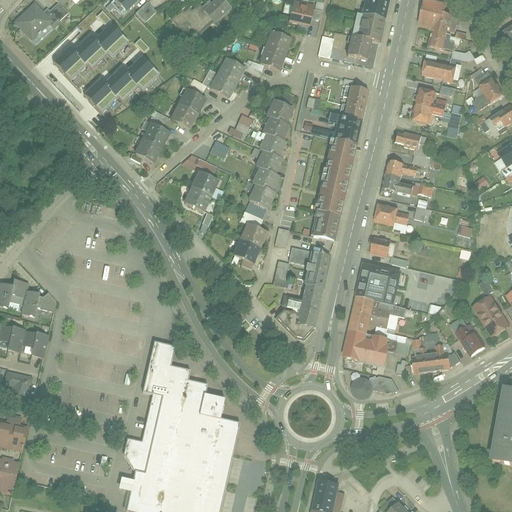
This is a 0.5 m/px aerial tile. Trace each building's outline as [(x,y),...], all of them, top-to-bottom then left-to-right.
[(54,18),(37,0),(33,0),(16,16),(34,36),(54,18)] [(122,18),(141,0),(115,0),(110,5),(122,18)] [(233,22),(213,0),(198,13),(193,8),(180,20),(175,15),(167,23),(177,34),(183,28),(193,39),(207,27),(216,37),(233,22)] [(352,32),(345,61),(361,65),(368,36),(373,38),(382,0),(366,0),(359,34),(352,32)] [(423,0),(421,11),(434,14),(427,48),(445,52),(452,14),(439,12),(441,0),(423,0)] [(511,6),(511,1),(511,0),(503,0),(492,7),(497,16),(511,6)] [(117,30),(125,38),(80,80),(107,109),(158,61),(133,35),(156,14),(146,3),(117,30)] [(307,32),(313,8),(295,4),(289,27),(307,32)] [(511,45),(511,19),(511,18),(499,27),(511,45)] [(292,45),(271,36),(258,66),(278,75),(292,45)] [(334,60),(335,54),(331,53),(333,39),(321,37),(317,57),(334,60)] [(456,69),(421,61),(418,76),(452,84),(456,69)] [(244,74),(224,64),(210,91),(230,101),(244,74)] [(484,70),(471,79),(489,105),(501,97),(484,70)] [(167,115),(187,125),(203,94),(183,84),(167,115)] [(431,90),(417,86),(408,121),(423,125),(431,90)] [(440,87),(439,96),(453,98),(455,90),(440,87)] [(334,244),(366,93),(349,89),(343,118),(337,117),(332,141),(331,141),(310,239),(334,244)] [(306,108),(318,111),(320,101),(308,99),(306,108)] [(511,113),(505,102),(477,119),(489,137),(511,122),(511,113)] [(286,127),(293,112),(272,103),(264,119),(269,121),(262,135),(266,137),(259,152),(262,154),(255,169),(258,170),(252,185),(255,187),(248,203),(270,213),(277,197),(272,195),(279,179),(277,178),(284,162),(280,160),(287,146),(283,144),(290,129),(286,127)] [(443,119),(449,120),(446,138),(456,140),(461,116),(459,116),(460,108),(453,106),(451,115),(445,114),(443,119)] [(149,120),(163,128),(167,120),(153,112),(149,120)] [(241,116),(234,130),(230,128),(227,135),(239,140),(242,134),(246,135),(252,121),(241,116)] [(165,131),(145,121),(130,150),(150,161),(165,131)] [(414,149),(416,138),(394,133),(391,147),(407,150),(405,162),(425,166),(428,152),(414,149)] [(511,135),(492,148),(504,166),(511,160),(511,135)] [(223,161),(229,149),(214,142),(209,155),(223,161)] [(212,177),(216,168),(188,156),(184,165),(212,177)] [(403,162),(390,159),(382,193),(395,196),(403,162)] [(218,186),(196,176),(182,206),(204,216),(218,186)] [(483,178),(474,184),(479,191),(488,185),(483,178)] [(423,186),(421,197),(431,199),(434,189),(423,186)] [(429,223),(431,211),(426,211),(427,203),(417,201),(414,221),(429,223)] [(392,227),(396,207),(379,204),(375,224),(392,227)] [(458,225),(467,228),(469,223),(460,220),(458,225)] [(470,239),(472,230),(459,227),(457,236),(470,239)] [(266,236),(245,228),(233,259),(253,267),(266,236)] [(277,230),(274,247),(285,248),(288,232),(277,230)] [(369,259),(385,263),(389,249),(372,245),(369,259)] [(315,331),(332,259),(293,250),(289,264),(310,269),(296,327),(315,331)] [(461,251),(459,259),(469,262),(471,253),(461,251)] [(391,259),(389,265),(406,269),(407,262),(391,259)] [(277,262),(272,286),(288,288),(290,277),(287,277),(289,265),(277,262)] [(389,281),(392,270),(378,267),(377,271),(366,268),(346,363),(382,372),(386,358),(398,361),(402,345),(391,342),(396,321),(401,322),(403,312),(433,320),(436,305),(414,300),(417,288),(389,281)] [(30,295),(33,283),(2,277),(0,283),(0,310),(6,312),(10,294),(21,296),(17,315),(33,318),(35,308),(51,311),(51,308),(49,301),(48,298),(30,295)] [(509,324),(484,291),(467,304),(491,337),(509,324)] [(511,294),(503,300),(511,313),(511,294)] [(27,356),(40,360),(47,335),(0,322),(0,340),(6,342),(3,352),(17,355),(20,345),(30,348),(27,356)] [(472,325),(455,338),(467,355),(485,341),(472,325)] [(403,374),(450,370),(448,351),(438,352),(437,335),(418,337),(419,353),(401,355),(403,374)] [(144,440),(128,441),(124,459),(136,472),(134,481),(120,478),(118,489),(131,492),(128,508),(126,511),(218,511),(239,424),(220,419),(223,399),(205,395),(207,385),(188,382),(189,371),(170,367),(174,346),(155,342),(144,392),(154,394),(144,440)] [(30,374),(9,373),(9,399),(29,399),(30,374)] [(373,394),(374,391),(373,388),(372,386),(370,382),(368,381),(366,380),(362,380),(359,380),(357,381),(355,382),(354,383),(353,385),(352,387),(351,389),(351,392),(352,396),(355,399),(358,401),(361,402),(363,402),(365,402),(368,401),(370,399),(373,395),(373,394)] [(511,392),(504,392),(499,427),(511,429),(511,392)] [(0,445),(19,450),(26,422),(0,416),(0,445)] [(511,429),(499,427),(493,465),(511,467),(511,429)] [(0,494),(9,496),(17,461),(0,456),(0,494)] [(332,511),(340,480),(319,476),(311,511),(332,511)] [(408,511),(397,501),(385,511),(408,511)]
